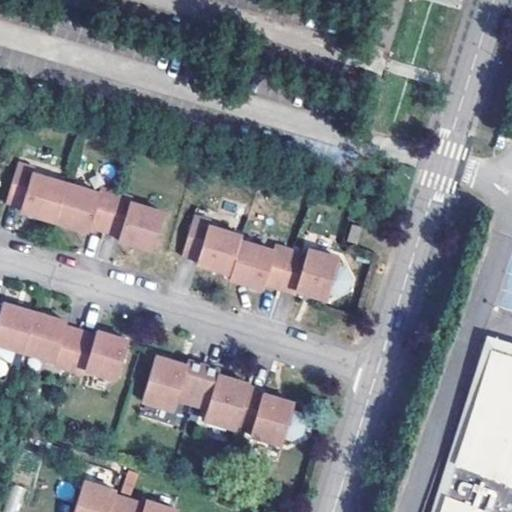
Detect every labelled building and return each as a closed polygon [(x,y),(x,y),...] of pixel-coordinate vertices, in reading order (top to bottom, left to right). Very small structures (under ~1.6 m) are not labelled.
[(15,158),(5,195),(20,200),(19,205),(51,215),(63,177),(32,168),(34,163),(15,158)] [(98,187),(63,177),(51,215),(86,226),(88,220),(101,224),(113,188),(100,183),(98,187)] [(131,193),(113,188),(101,224),(119,229),(117,235),(149,244),(160,206),(130,197),(131,193)] [(240,229),(208,220),(209,215),(192,211),(180,247),(196,253),(194,257),(225,267),(223,273),(226,274),(238,235),(240,229)] [(360,221),(349,217),(343,233),(355,237),(360,221)] [(269,243),(238,235),(226,274),(258,284),(260,280),(275,284),(288,243),(272,238),(269,243)] [(303,248),(288,243),(275,284),(292,289),(295,286),(322,293),(324,287),(330,289),(335,287),(339,285),(344,271),(343,263),(332,259),(335,253),(304,243),(303,248)] [(0,350),(24,358),(36,315),(3,305),(1,311),(0,310),(0,350)] [(67,324),(36,315),(24,358),(55,368),(54,372),(67,376),(79,333),(66,329),(67,324)] [(92,337),(79,333),(67,376),(83,380),(84,376),(114,385),(125,341),(94,331),(92,337)] [(511,511),(511,352),(490,346),(438,511),(511,511)] [(188,366),(155,357),(141,405),(175,416),(178,405),(193,410),(205,363),(190,360),(188,366)] [(220,368),(205,363),(193,410),(207,415),(204,425),(237,435),(238,430),(251,381),(219,373),(220,368)] [(265,386),(251,381),(238,430),(250,434),(248,441),(282,450),(285,443),(293,445),(304,438),(308,427),(301,415),(291,411),(294,401),(263,393),(265,386)] [(75,511),(127,511),(133,491),(118,487),(116,492),(85,482),(75,511)] [(147,496),(133,491),(127,511),(175,511),(176,511),(146,503),(147,496)]
